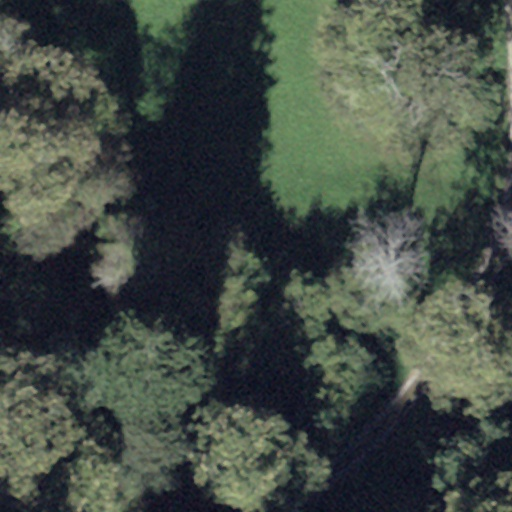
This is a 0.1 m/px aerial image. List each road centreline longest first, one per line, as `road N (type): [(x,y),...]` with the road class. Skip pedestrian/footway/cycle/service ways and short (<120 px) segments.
road 1 (track): [(503,0),(506,168),(492,239),(463,306),(370,402),(256,454),(0,498)]
road 2 (track): [(511,376),(370,402)]
